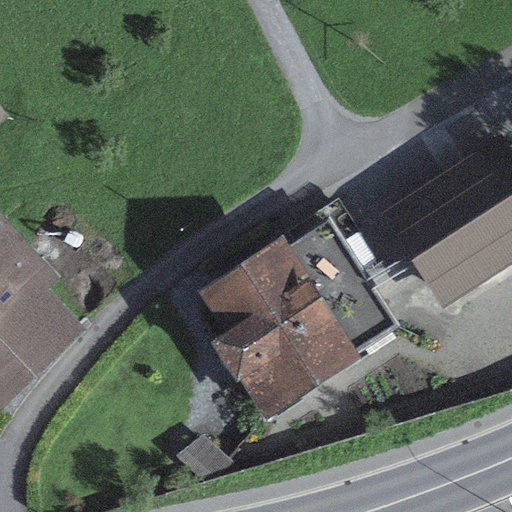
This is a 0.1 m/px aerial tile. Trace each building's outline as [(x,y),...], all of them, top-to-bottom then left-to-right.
[(0,126),(10,117),(0,105),(0,126)] [(511,143),(503,130),(382,209),(444,305),(511,261),(511,143)] [(61,281),(0,216),(0,414),(87,331),(50,290),(61,281)] [(290,247),(284,238),(200,292),(226,336),(212,345),(238,384),(242,383),(266,421),(362,360),(357,352),(397,330),(333,222),(290,247)] [(210,484),(232,461),(197,427),(171,452),(210,484)]
